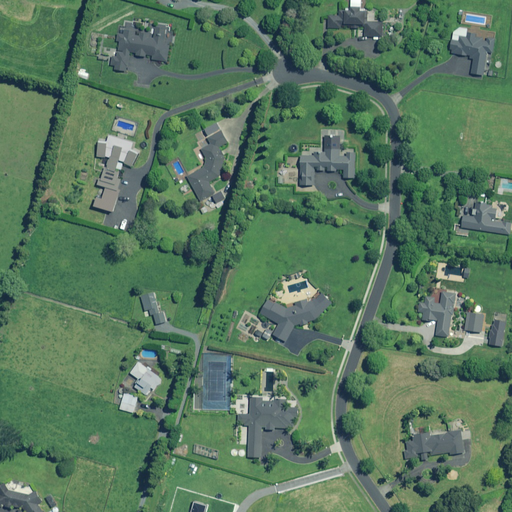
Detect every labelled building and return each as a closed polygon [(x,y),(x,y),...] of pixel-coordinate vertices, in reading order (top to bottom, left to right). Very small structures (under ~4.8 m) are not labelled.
[(367,22),(368,12),(361,12),(361,0),(351,0),(351,10),(339,10),(339,15),(328,15),(328,20),(324,20),(324,26),(328,26),(328,28),(342,28),(342,26),(351,27),(351,28),(359,28),(359,27),(366,27),(365,36),(382,37),(383,23),(367,22)] [(155,27),(154,38),(149,37),(149,33),(125,30),(124,35),(118,34),(117,41),(120,41),(118,57),(113,57),(111,65),(115,66),(115,70),(127,71),(130,52),(136,53),(136,55),(146,57),(146,55),(153,56),(152,60),(167,62),(170,45),(164,45),(167,29),(155,27)] [(452,40),(450,53),(470,56),(470,59),(474,59),(472,73),(484,75),(487,52),(493,53),(495,39),(488,38),(487,41),(483,41),(484,39),(476,37),(477,34),(468,33),(467,37),(460,36),(459,41),(452,40)] [(89,74),(79,71),(77,77),(88,80),(89,74)] [(228,143),(216,123),(205,130),(212,143),(202,149),(207,159),(204,167),(187,177),(201,201),(215,194),(209,183),(216,179),(220,176),(225,157),(219,147),(228,143)] [(107,145),(107,144),(98,143),(97,157),(106,157),(110,158),(107,166),(104,165),(101,179),(100,178),(98,185),(118,191),(121,179),(118,178),(120,170),(122,170),(124,164),(131,166),(138,154),(130,150),(130,151),(124,149),(124,148),(115,145),(114,147),(107,145)] [(340,150),(325,149),(325,153),(314,153),(314,156),(301,156),(300,185),(315,185),(315,170),(337,171),(337,170),(344,170),(344,178),(355,178),(356,153),(347,153),(347,157),(340,156),(340,150)] [(492,205),(476,203),(475,209),(478,209),(476,217),(464,215),(462,228),(510,235),(511,223),(501,221),(501,223),(492,221),(492,219),(496,219),(497,209),(492,209),(492,205)] [(456,293),(443,292),(441,304),(435,303),(435,298),(426,297),(425,303),(419,303),(418,312),(423,313),(423,319),(438,321),(437,336),(449,337),(452,316),(454,316),(456,293)] [(332,303),(321,293),(308,302),(307,299),(295,303),(295,306),(286,308),(269,299),(261,314),(279,324),(273,335),(286,342),(295,328),(308,324),(308,322),(316,319),(332,303)] [(149,299),(148,295),(142,296),(145,311),(150,310),(151,315),(154,315),(156,324),(166,322),(163,313),(159,314),(155,297),(149,299)] [(484,314),(467,312),(465,330),(482,332),(484,314)] [(269,340),(273,331),(268,328),(263,337),(269,340)] [(154,389),(157,386),(160,385),(161,380),(158,378),(159,377),(139,362),(131,373),(139,379),(134,386),(146,395),(151,387),(154,389)] [(138,397),(125,393),(120,409),(133,413),(138,397)] [(261,458),(262,428),(266,428),(266,430),(275,430),(275,428),(294,429),(294,418),(297,418),(298,408),(286,408),(287,400),(273,399),(273,402),(263,401),(263,398),(250,398),(250,415),(239,414),(239,423),(245,424),(245,427),(250,427),(248,457),(261,458)] [(405,451),(406,459),(422,457),(422,460),(429,459),(428,456),(450,452),(451,455),(464,453),(461,430),(449,432),(450,434),(426,438),(426,433),(414,435),(415,441),(407,442),(408,450),(405,451)] [(6,507),(12,509),(12,506),(25,509),(24,510),(24,511),(51,511),(49,511),(42,511),(38,506),(43,503),(35,492),(30,495),(10,491),(5,484),(0,487),(0,494),(1,496),(0,496),(0,508),(6,505),(6,507)] [(50,494),(45,498),(52,508),(57,504),(50,494)] [(206,511),(209,505),(195,501),(192,510),(191,511),(206,511)]
